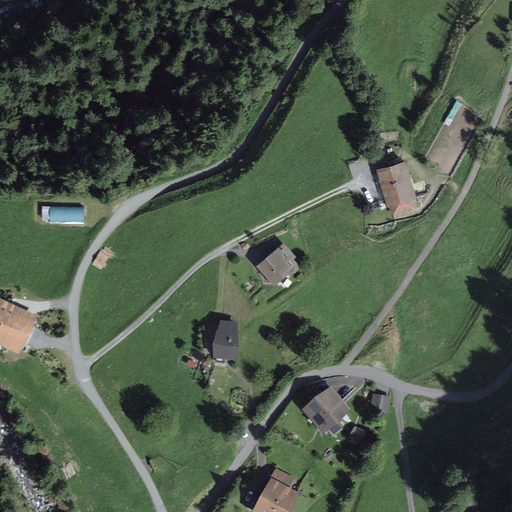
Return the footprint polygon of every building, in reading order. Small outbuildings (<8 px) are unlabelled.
[(409,162),(405,163),(379,169),(389,207),(392,207),(394,215),(418,208),(415,198),(418,198),(409,162)] [(297,255),(286,243),(260,266),(277,285),(293,270),(296,273),(302,267),(293,258),(297,255)] [(38,316),(0,298),(0,344),(20,354),(38,316)] [(221,329),(219,329),(214,356),(236,360),(240,332),(221,329)] [(352,410),(333,385),(304,408),(325,433),(331,429),(336,435),(344,428),(338,421),(352,410)] [(390,411),(392,396),(375,394),(373,409),(390,411)] [(368,432),(357,426),(351,438),(363,444),(368,432)] [(296,479),(278,469),(254,511),(291,511),(301,493),(292,488),(296,479)]
